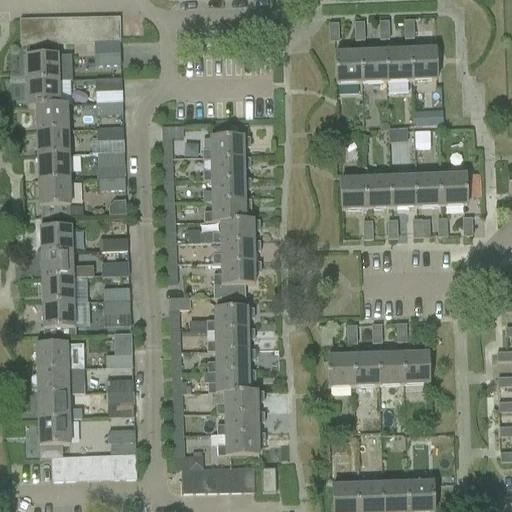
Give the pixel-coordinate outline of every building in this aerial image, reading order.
[(107,20),(94,21),(95,46),(107,46),(107,20)] [(119,20),(107,20),(107,46),(119,46),(120,46),(119,20)] [(69,21),(56,22),(57,47),(70,47),(69,21)] [(82,21),(69,21),(70,47),(82,46),(82,21)] [(94,21),(82,21),(82,46),(95,46),(94,21)] [(32,22),(19,22),(20,48),(32,47),(32,22)] [(44,22),(32,22),(32,47),(45,47),(44,22)] [(56,22),(44,22),(45,47),(57,47),(56,22)] [(412,23),(403,24),(404,42),(414,41),(412,23)] [(389,43),(388,24),(378,25),(379,43),(389,43)] [(364,44),(363,25),(353,26),(354,44),(364,44)] [(338,26),(328,27),(329,45),(338,45),(338,26)] [(435,53),(409,55),(411,85),(436,84),(435,53)] [(384,55),(360,57),(361,87),(386,86),(384,55)] [(386,86),(411,85),(409,55),(384,55),(386,86)] [(120,56),(94,57),(94,69),(120,69),(120,56)] [(25,85),(56,83),(54,57),(24,59),(25,85)] [(360,57),(334,58),(336,88),(361,87),(360,57)] [(94,83),(94,95),(121,94),(121,82),(94,83)] [(26,110),(34,110),(57,108),(56,83),(25,85),(26,110)] [(96,120),(122,119),(122,106),(122,105),(95,106),(95,107),(96,120)] [(35,129),(35,135),(64,133),(64,129),(63,108),(57,108),(34,110),(35,129)] [(204,163),(212,163),(244,162),(244,160),(244,150),(251,150),(251,141),(247,141),(247,129),(238,129),(230,129),(230,141),(211,141),(211,152),(204,153),(204,163)] [(96,145),(123,144),(122,131),(96,132),(96,145)] [(414,148),(430,148),(430,133),(414,132),(414,148)] [(36,160),(65,159),(64,133),(35,135),(36,160)] [(171,151),(162,151),(162,163),(171,163),(171,151)] [(98,171),(124,170),(123,156),(97,157),(98,171)] [(36,160),(37,184),(66,182),(65,159),(36,160)] [(203,184),(212,184),(245,183),(245,182),(245,171),(251,171),(251,160),(244,160),(244,162),(212,163),(212,173),(203,173),(203,184)] [(172,185),(172,171),(162,171),(163,185),(172,185)] [(464,178),(438,179),(440,210),(466,209),(464,178)] [(98,195),(125,194),(124,179),(98,181),(98,182),(98,195)] [(438,179),(414,181),(415,211),(440,210),(438,179)] [(414,181),(389,182),(391,213),(415,211),(414,181)] [(68,221),(67,208),(66,182),(37,184),(38,209),(40,209),(40,221),(68,221)] [(204,206),(212,205),(252,205),(252,201),(245,201),(245,193),(252,192),(252,182),(245,182),(245,183),(212,184),(212,194),(204,195),(204,206)] [(389,182),(364,183),(366,213),(391,213),(389,182)] [(366,213),(364,183),(339,184),(340,215),(366,213)] [(164,206),(173,205),(173,193),(163,193),(164,206)] [(246,224),(246,213),(252,213),(252,205),(212,205),(212,216),(204,216),(204,225),(220,225),(246,225),(246,224)] [(174,227),(174,213),(164,214),(164,227),(174,227)] [(461,222),(462,240),(472,240),(471,221),(461,222)] [(445,222),(436,223),(437,241),(446,241),(445,222)] [(421,223),(411,224),(412,242),(422,242),(421,223)] [(220,235),(212,235),(212,247),(220,247),(253,246),(253,244),(253,235),(260,235),(260,224),(246,224),(246,225),(220,225),(220,235)] [(397,243),(396,224),(386,225),(387,243),(397,243)] [(371,225),(361,226),(362,244),(372,244),(371,225)] [(39,231),(40,257),(69,255),(68,230),(39,231)] [(174,235),(165,235),(165,248),(175,247),(174,235)] [(101,256),(127,255),(126,242),(100,243),(101,256)] [(220,267),(254,267),(254,265),(254,255),(260,255),(260,244),(253,244),(253,246),(220,247),(220,257),(213,257),(213,267),(220,267)] [(70,281),(93,280),(92,271),(70,272),(69,255),(40,257),(41,283),(70,281)] [(175,255),(166,256),(166,268),(176,268),(175,255)] [(214,278),(214,288),(212,288),(213,303),(244,302),(244,288),(254,287),(254,277),(260,276),(260,265),(254,265),(254,267),(220,267),(220,277),(214,278)] [(128,267),(101,268),(102,281),(128,281),(128,267)] [(177,289),(176,268),(166,268),(167,289),(177,289)] [(41,283),(42,307),(71,306),(70,281),(41,283)] [(128,292),(104,292),(104,305),(129,305),(129,292),(128,292)] [(167,302),(168,314),(189,314),(189,302),(167,302)] [(129,305),(104,305),(104,331),(130,330),(130,317),(130,315),(129,305)] [(71,306),(42,307),(43,332),(43,340),(72,339),(72,331),(71,306)] [(511,306),(503,307),(504,316),(511,315),(511,306)] [(206,334),(214,334),(246,335),(246,333),(246,321),(254,321),(254,311),(214,311),(214,323),(206,323),(206,334)] [(177,322),(168,322),(169,337),(178,337),(177,322)] [(405,328),(395,328),(396,346),(406,346),(405,328)] [(346,348),(356,348),(356,329),(346,330),(346,348)] [(380,329),(370,329),(371,347),(381,347),(380,329)] [(330,330),(320,331),(321,349),(331,349),(330,330)] [(206,356),(214,356),(246,356),(246,355),(246,343),(254,343),(254,333),(246,333),(246,335),(214,334),(214,344),(207,344),(206,356)] [(178,345),(169,345),(170,357),(179,356),(178,345)] [(64,347),(35,348),(36,374),(65,373),(83,372),(83,347),(64,347)] [(206,377),(214,377),(247,377),(247,375),(247,363),(254,363),(254,354),(246,355),(246,356),(214,356),(214,365),(206,365),(206,377)] [(495,366),(511,365),(511,355),(495,356),(495,366)] [(428,388),(426,357),(402,358),(403,389),(428,388)] [(402,358),(377,359),(378,390),(403,389),(402,358)] [(105,373),(131,372),(131,359),(104,360),(105,373)] [(377,359),(353,360),(354,391),(378,390),(377,359)] [(327,391),(354,391),(353,360),(326,361),(327,391)] [(170,377),(180,377),(179,364),(170,364),(170,377)] [(36,390),(36,399),(66,399),(84,398),(84,388),(66,389),(65,373),(36,374),(36,378),(30,380),(31,388),(36,390)] [(207,397),(223,397),(247,397),(247,396),(247,385),(254,385),(254,375),(247,375),(247,377),(214,377),(214,386),(207,386),(207,397)] [(511,381),(496,382),(496,391),(511,391),(511,381)] [(106,397),(132,397),(132,384),(105,384),(106,397)] [(180,385),(171,385),(171,399),(180,398),(180,385)] [(223,407),(215,407),(215,418),(223,418),(255,419),(255,417),(256,406),(263,406),(262,396),(247,396),(247,397),(223,397),(223,407)] [(36,399),(38,425),(67,423),(81,423),(80,413),(66,413),(66,399),(36,399)] [(497,416),(511,415),(511,405),(497,407),(497,416)] [(181,420),(181,406),(172,406),(172,420),(181,420)] [(134,409),(106,409),(106,422),(133,421),(132,409),(134,409)] [(215,439),(223,439),(256,439),(256,437),(256,427),(263,427),(263,417),(255,417),(255,419),(223,418),(223,429),(215,429),(215,439)] [(67,423),(38,425),(38,449),(68,448),(67,423)] [(182,428),(173,428),(173,440),(182,440),(182,428)] [(498,441),(511,440),(511,430),(498,431),(498,441)] [(134,447),(134,434),(107,435),(107,448),(110,448),(110,458),(135,457),(135,447),(134,447)] [(256,439),(223,439),(223,449),(216,449),(216,459),(256,459),(256,447),(264,447),(264,437),(256,437),(256,439)] [(449,437),(430,438),(431,457),(450,456),(449,437)] [(182,448),(174,448),(174,461),(183,461),(182,448)] [(511,465),(511,456),(499,457),(499,466),(511,465)] [(110,459),(98,460),(98,485),(110,484),(110,459)] [(122,484),(122,459),(110,459),(110,484),(122,484)] [(134,459),(122,459),(122,484),(136,483),(134,459)] [(75,485),(86,485),(86,460),(74,461),(75,485)] [(98,460),(86,460),(86,485),(98,485),(98,460)] [(63,485),(62,461),(50,461),(50,486),(63,485)] [(74,461),(62,461),(63,485),(75,485),(74,461)] [(253,471),(239,472),(240,497),(253,497),(253,471)] [(204,498),(216,497),(216,472),(204,473),(204,498)] [(228,472),(216,472),(216,497),(228,497),(228,472)] [(228,497),(240,497),(239,472),(228,472),(228,497)] [(275,497),(274,472),(260,473),(261,497),(275,497)] [(192,473),(180,473),(180,498),(192,498),(192,473)] [(204,473),(192,473),(192,498),(204,498),(204,473)] [(431,511),(431,486),(406,487),(407,511),(431,511)] [(407,511),(406,487),(381,488),(382,511),(407,511)] [(382,511),(381,488),(357,489),(357,511),(382,511)] [(331,511),(357,511),(357,489),(331,490),(331,511)]
